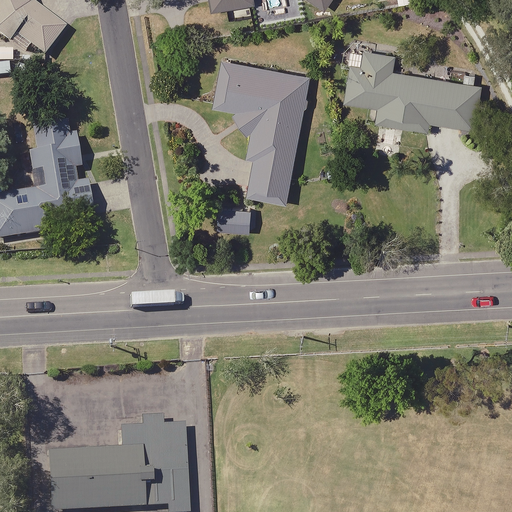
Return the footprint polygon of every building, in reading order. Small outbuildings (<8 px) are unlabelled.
[(0,0),(0,40),(16,50),(26,46),(49,63),(70,27),(57,0),(0,0)] [(211,0),(213,12),(259,5),(258,0),(314,0),(328,9),(334,0),(211,0)] [(481,85),(398,74),(401,47),(355,41),(347,103),(382,108),(379,125),(433,132),(435,123),(475,129),(481,85)] [(313,78),(225,62),(216,108),(234,111),(254,140),(250,160),(258,161),(251,198),(289,205),(313,78)] [(77,172),(84,171),(79,137),(73,138),(71,128),(36,134),(39,153),(32,154),(36,175),(45,173),(48,192),(0,199),(0,240),(63,231),(62,226),(96,221),(91,187),(79,189),(77,172)] [(256,212),(223,208),(221,229),(253,233),(256,212)] [(121,442),(47,445),(50,511),(109,511),(193,508),(189,417),(120,421),(121,442)]
